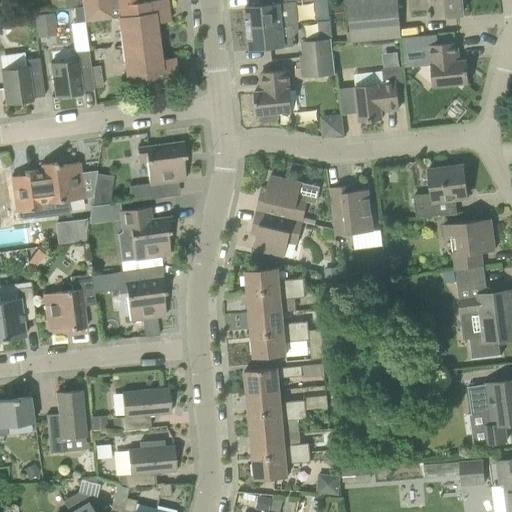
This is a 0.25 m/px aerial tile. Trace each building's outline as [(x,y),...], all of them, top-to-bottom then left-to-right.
[(76,0),(50,0),(52,9),(77,5),(76,0)] [(118,18),(122,47),(158,41),(154,17),(169,15),(166,0),(153,0),(138,2),(137,0),(81,0),(82,7),(84,22),(118,18)] [(300,5),(299,0),(266,0),(267,4),(246,6),(248,29),(283,25),(299,23),(297,5),(300,5)] [(328,0),(315,0),(317,20),(330,19),(328,0)] [(398,12),(397,0),(348,0),(352,41),(400,37),(398,12)] [(410,0),(411,11),(428,9),(429,17),(463,14),(462,10),(467,8),(465,0),(410,0)] [(82,7),(73,8),(75,23),(76,23),(84,22),(82,7)] [(36,29),(55,27),(53,13),(34,15),(36,29)] [(306,37),(332,36),(331,20),(305,21),(306,37)] [(300,30),(299,23),(283,25),(248,29),(251,51),(294,46),(293,37),(300,30)] [(302,42),(303,55),(303,56),(332,53),(330,39),(302,42)] [(122,47),(126,76),(128,75),(129,87),(177,81),(175,64),(161,66),(158,41),(122,47)] [(458,61),(456,43),(430,45),(432,64),(431,64),(433,87),(469,83),(467,60),(458,61)] [(93,87),(91,67),(88,51),(74,53),(74,48),(50,51),(52,63),(50,63),(55,96),(52,97),(52,98),(82,94),(81,91),(94,89),(93,87)] [(303,56),(303,55),(300,56),(302,78),(334,75),(332,53),(303,56)] [(1,70),(6,103),(2,103),(2,105),(32,101),(32,98),(44,96),(39,58),(25,60),(26,67),(1,70)] [(91,67),(93,87),(103,86),(100,65),(91,67)] [(404,82),(403,66),(383,69),(383,71),(355,74),(357,86),(356,86),(360,122),(383,119),(382,110),(400,108),(397,83),(404,82)] [(288,70),(262,73),(264,91),(255,92),(257,115),(260,115),(261,120),(264,123),(277,121),(280,118),(279,113),(292,111),(290,89),(288,70)] [(328,117),(323,124),(324,136),(342,135),(341,116),(328,117)] [(146,161),(149,183),(129,186),(131,201),(160,197),(158,183),(185,180),(182,157),(185,157),(183,142),(137,148),(138,162),(146,161)] [(84,198),(79,163),(56,166),(56,163),(41,165),(42,171),(34,172),(34,170),(24,172),(24,175),(11,177),(13,196),(15,212),(17,212),(18,220),(25,219),(25,218),(33,216),(33,218),(62,215),(70,213),(68,200),(84,198)] [(464,166),(429,170),(432,195),(414,197),(416,218),(458,213),(456,199),(467,197),(464,166)] [(303,222),(304,217),(308,200),(299,198),(302,183),(271,175),(266,195),(260,194),(256,211),(303,222)] [(373,221),(369,189),(349,192),(348,186),(330,188),(336,236),(359,233),(374,231),(373,221)] [(95,187),(91,205),(105,202),(106,195),(101,188),(95,187)] [(119,211),(123,238),(118,241),(121,261),(134,260),(170,255),(167,233),(170,232),(168,217),(151,219),(149,207),(119,211)] [(258,230),(254,249),(285,257),(289,242),(298,244),(303,222),(256,211),(252,229),(258,230)] [(85,238),(85,218),(54,219),(55,239),(85,238)] [(456,269),(483,266),(482,252),(495,250),(492,219),(444,224),(446,238),(452,238),(456,269)] [(34,270),(42,257),(35,252),(26,265),(34,270)] [(339,267),(325,269),(327,282),(341,281),(339,267)] [(278,268),(246,271),(248,293),(305,288),(304,279),(280,281),(278,268)] [(139,269),(116,273),(117,285),(125,284),(130,321),(165,316),(162,293),(165,293),(163,278),(141,281),(139,269)] [(453,270),(443,271),(445,284),(455,282),(453,270)] [(71,330),(86,328),(83,306),(95,305),(91,274),(69,277),(72,290),(43,294),(48,330),(70,327),(71,330)] [(0,285),(0,327),(2,341),(3,341),(3,340),(25,337),(22,313),(34,311),(31,286),(18,288),(18,283),(0,285)] [(281,300),(296,298),(306,297),(305,288),(248,293),(250,314),(283,312),(281,300)] [(471,338),(473,359),(501,355),(499,341),(511,339),(511,290),(478,295),(479,297),(460,300),(462,315),(481,312),(484,336),(471,338)] [(250,314),(252,336),(309,331),(308,321),(284,324),(283,312),(250,314)] [(285,342),(310,340),(309,331),(252,336),(254,358),(287,355),(285,342)] [(302,366),(245,371),(247,393),(280,390),(279,378),(303,376),(302,366)] [(511,380),(486,384),(490,413),(492,412),(494,425),(485,426),(488,444),(507,442),(505,425),(511,424),(511,380)] [(168,387),(121,392),(124,417),(120,417),(121,430),(150,428),(149,416),(170,414),(168,387)] [(61,439),(86,437),(82,390),(55,393),(57,414),(46,415),(49,453),(62,451),(61,439)] [(247,393),(249,415),(306,409),(305,400),(281,402),(280,390),(247,393)] [(0,436),(7,435),(6,426),(33,423),(30,394),(28,394),(28,397),(0,400),(0,436)] [(251,436),(284,433),(283,421),(307,419),(306,409),(249,415),(251,436)] [(106,415),(91,417),(93,431),(107,429),(106,415)] [(251,436),(253,458),(310,452),(309,443),(285,445),(284,433),(251,436)] [(139,442),(140,448),(127,449),(129,474),(125,475),(126,487),(128,488),(155,485),(155,474),(176,472),(173,445),(164,446),(164,440),(139,442)] [(110,443),(97,444),(98,457),(111,456),(110,443)] [(310,452),(253,458),(255,480),(288,477),(287,464),(311,462),(310,452)] [(482,457),(457,460),(460,486),(485,483),(482,457)] [(511,511),(511,459),(497,461),(501,485),(506,485),(509,511),(511,511)] [(171,496),(170,485),(170,483),(162,484),(159,497),(171,496)] [(116,485),(112,501),(110,511),(113,511),(122,511),(123,511),(126,498),(128,488),(116,485)] [(70,511),(69,511),(104,511),(95,496),(78,492),(63,501),(70,511)] [(133,511),(136,501),(126,498),(123,511),(128,511),(133,511)] [(274,499),(272,510),(277,511),(280,511),(284,501),(274,499)]
